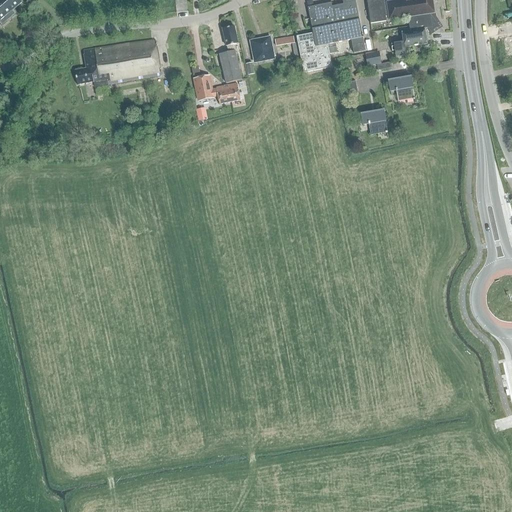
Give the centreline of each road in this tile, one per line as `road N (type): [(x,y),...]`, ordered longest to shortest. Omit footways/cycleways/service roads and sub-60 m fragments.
road 1 (unclassified): [(0,65),(21,64),(68,34),(188,21),(240,2)]
road 2 (residential): [(511,161),(483,62),(479,0)]
road 3 (primary): [(479,125),(491,268)]
road 4 (primary): [(511,259),(479,125)]
road 5 (primary): [(479,125),(463,0)]
